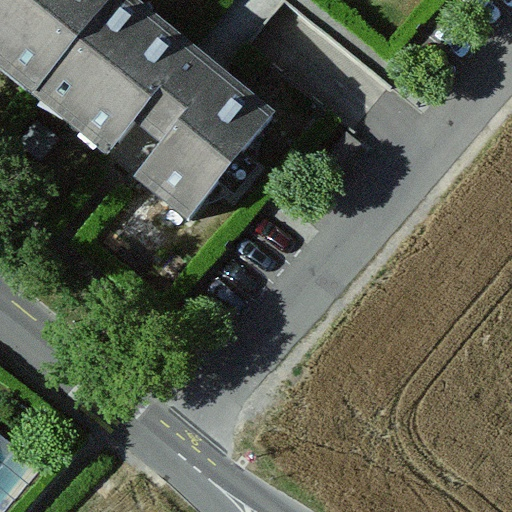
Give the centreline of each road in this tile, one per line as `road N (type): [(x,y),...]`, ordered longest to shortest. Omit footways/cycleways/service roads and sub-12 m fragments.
road 1 (residential): [(511,74),(176,451)]
road 2 (tertiary): [(0,309),(176,451)]
